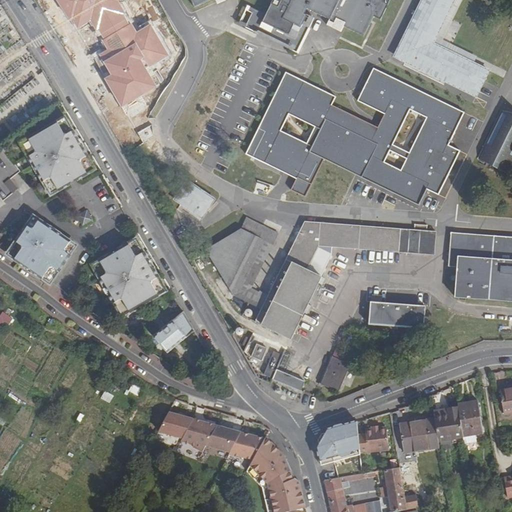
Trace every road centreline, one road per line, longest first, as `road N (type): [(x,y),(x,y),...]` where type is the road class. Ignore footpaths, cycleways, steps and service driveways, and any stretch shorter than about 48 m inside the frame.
road 1 (secondary): [(241,382),(15,0)]
road 2 (residential): [(0,267),(173,386),(216,402)]
road 3 (secondary): [(314,422),(488,356),(511,355)]
